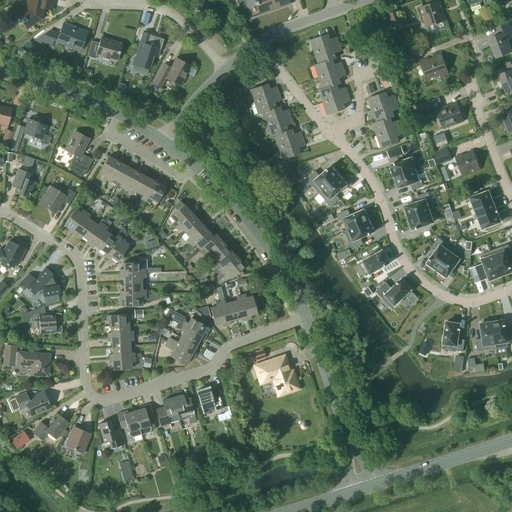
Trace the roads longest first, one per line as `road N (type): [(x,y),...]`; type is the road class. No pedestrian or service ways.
road 1 (residential): [(305,314),(239,339),(207,369),(102,399),(85,383),(78,264),(0,211)]
road 2 (residential): [(511,289),(461,302),(434,292),(405,258),(359,159),(327,132)]
road 3 (tertiary): [(305,314),(253,227),(162,141)]
road 4 (tertiary): [(365,489),(305,314)]
road 5 (tertiary): [(162,141),(83,96),(0,70)]
road 6 (residential): [(511,196),(469,86),(475,43)]
road 7 (secondary): [(365,489),(511,441)]
road 8 (residential): [(225,69),(166,9),(99,0)]
